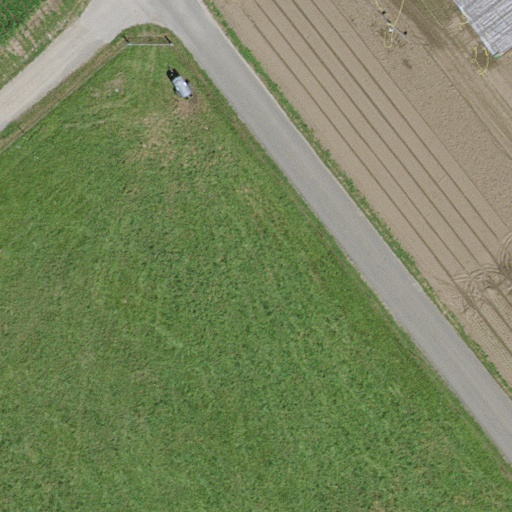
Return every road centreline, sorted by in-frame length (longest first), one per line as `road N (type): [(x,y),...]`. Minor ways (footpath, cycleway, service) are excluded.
road 1 (residential): [(511,425),(173,0)]
road 2 (track): [(123,0),(0,108)]
